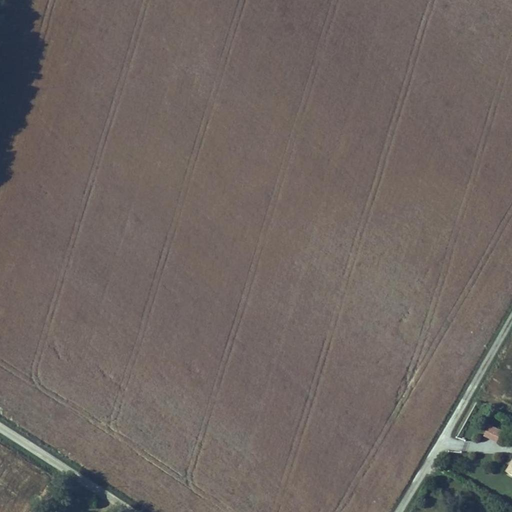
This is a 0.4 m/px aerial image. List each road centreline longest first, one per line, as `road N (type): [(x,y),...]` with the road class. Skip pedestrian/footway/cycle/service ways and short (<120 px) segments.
road 1 (unclassified): [(0,426),(131,511)]
road 2 (unclassified): [(511,318),(447,433)]
